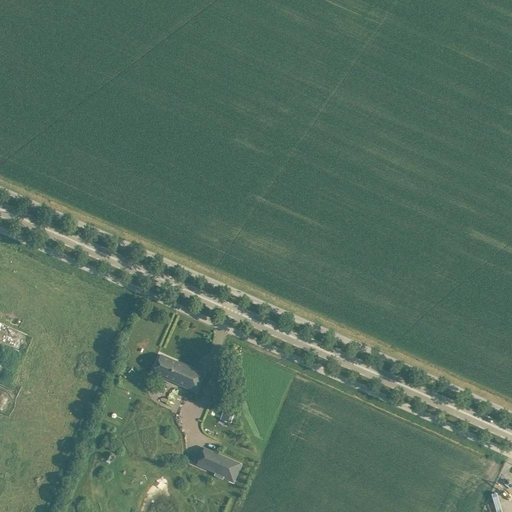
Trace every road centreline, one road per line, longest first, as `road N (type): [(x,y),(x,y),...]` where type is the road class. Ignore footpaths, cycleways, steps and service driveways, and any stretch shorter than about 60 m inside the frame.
road 1 (unclassified): [(0,230),(511,457)]
road 2 (unclassified): [(511,414),(0,188)]
road 3 (primary): [(511,437),(0,211)]
